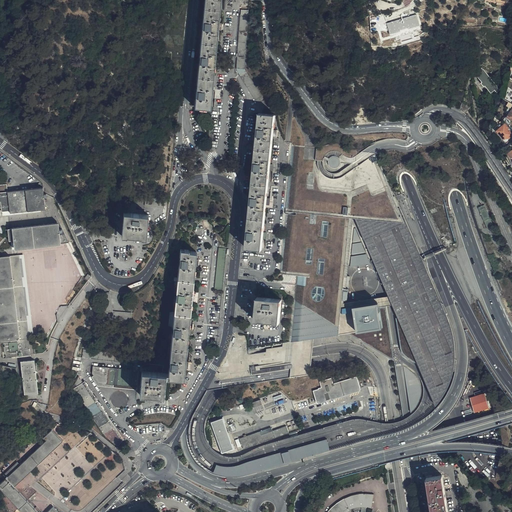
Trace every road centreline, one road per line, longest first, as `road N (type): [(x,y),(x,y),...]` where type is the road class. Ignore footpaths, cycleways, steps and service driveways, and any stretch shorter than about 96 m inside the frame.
road 1 (motorway): [(511,347),(385,0)]
road 2 (residential): [(0,142),(52,182),(108,282),(124,285),(146,274),(181,189)]
road 3 (tertiary): [(216,178),(230,185),(239,206),(228,327),(184,423)]
road 4 (motorway): [(335,0),(430,238)]
road 5 (motorway): [(430,238),(460,331),(462,372),(439,416),(383,446)]
road 6 (tertiary): [(266,0),(276,57),(324,118),(355,129),(383,126)]
road 7 (motorway): [(430,238),(511,383)]
road 8 (unknown): [(99,273),(58,336),(51,393),(32,400)]
road 9 (motorway): [(511,412),(383,446)]
road 10 (motorway): [(384,455),(511,418)]
road 11 (tertiary): [(425,118),(430,110),(459,116),(511,189)]
road 12 (motorway): [(384,455),(452,445),(511,452)]
road 13 (tertiary): [(511,245),(462,136)]
